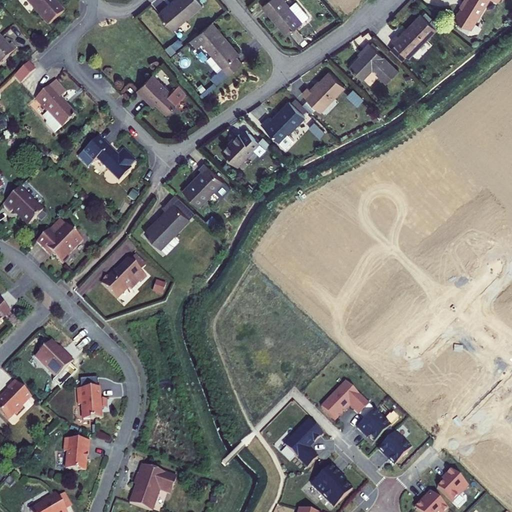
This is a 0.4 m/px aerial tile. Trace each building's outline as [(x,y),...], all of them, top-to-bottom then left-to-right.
[(25,0),(49,26),(64,13),(53,0),(25,0)] [(203,6),(197,0),(175,0),(159,14),(174,31),(203,6)] [(289,6),(283,0),(270,0),(263,6),(287,35),(291,32),(297,27),(303,22),(302,21),(289,6)] [(495,0),(498,1),(498,0),(467,0),(465,3),(467,4),(457,20),(471,29),(489,0),(495,0)] [(296,1),(289,6),(302,21),(309,15),(296,1)] [(436,27),(430,20),(422,13),(400,36),(398,34),(392,40),(395,43),(407,55),(410,57),(438,28),(436,27)] [(433,17),(430,20),(436,27),(440,23),(433,17)] [(237,56),(240,54),(212,22),(191,39),(197,46),(202,42),(213,55),(208,59),(218,72),(225,79),(243,63),(237,56)] [(305,37),(297,27),(291,32),(300,42),(305,37)] [(9,48),(0,38),(0,65),(17,50),(12,45),(9,48)] [(177,50),(171,43),(165,48),(171,55),(177,50)] [(369,43),(363,50),(365,52),(360,57),(350,68),(362,80),(373,70),(386,83),(398,72),(378,51),(371,45),(369,43)] [(373,43),(371,45),(378,51),(379,50),(373,43)] [(401,60),(407,55),(395,43),(390,49),(401,60)] [(16,75),(22,82),(35,70),(29,63),(16,75)] [(212,77),(218,85),(225,79),(218,72),(212,77)] [(345,88),(329,72),(311,91),(308,88),(302,94),(320,111),(332,98),(334,99),(345,88)] [(153,74),(140,87),(137,90),(147,100),(149,97),(156,104),(167,115),(180,102),(173,95),(153,74)] [(16,75),(14,76),(21,84),(22,82),(16,75)] [(65,94),(55,83),(35,101),(43,109),(40,113),(40,114),(39,115),(43,119),(43,122),(47,126),(54,120),(61,129),(75,116),(59,98),(65,94)] [(181,88),(173,95),(180,102),(188,95),(181,88)] [(365,98),(354,88),(347,95),(358,105),(365,98)] [(149,97),(147,100),(154,106),(156,104),(149,97)] [(262,125),(280,143),(288,134),(305,117),(289,102),(271,121),(269,118),(262,125)] [(325,132),(315,122),(311,127),(320,137),(325,132)] [(254,149),(260,143),(258,142),(247,130),(241,136),(239,134),(223,151),(238,166),(254,149)] [(294,140),(288,134),(280,143),(286,148),(294,140)] [(263,136),(258,142),(260,143),(266,149),(271,144),(263,136)] [(125,152),(119,158),(118,159),(115,157),(116,156),(99,138),(82,154),(92,164),(97,160),(119,182),(131,171),(129,169),(135,163),(125,152)] [(266,149),(260,143),(254,149),(260,155),(266,149)] [(224,182),(205,163),(200,168),(203,171),(183,191),(199,207),(215,190),(224,182)] [(231,189),(224,182),(215,190),(222,197),(231,189)] [(22,188),(5,206),(12,213),(16,210),(22,215),(22,217),(31,226),(36,220),(39,220),(38,217),(44,212),(38,206),(39,205),(22,188)] [(161,249),(196,214),(177,195),(164,208),(167,211),(145,233),(161,249)] [(57,236),(68,225),(62,219),(50,230),(57,236)] [(50,230),(38,243),(49,253),(51,251),(65,265),(73,257),(71,256),(85,241),(68,225),(57,236),(50,230)] [(163,250),(167,253),(177,242),(173,238),(163,250)] [(134,255),(129,260),(140,271),(145,266),(134,255)] [(140,271),(129,260),(129,259),(114,274),(112,273),(110,275),(108,274),(103,279),(105,281),(102,284),(116,297),(128,286),(131,289),(145,276),(140,271)] [(166,284),(157,281),(153,292),(163,295),(166,284)] [(0,321),(9,311),(0,302),(0,321)] [(61,353),(51,342),(34,358),(55,379),(63,371),(68,366),(73,361),(63,351),(61,353)] [(72,370),(68,366),(63,371),(66,375),(72,370)] [(81,380),(82,389),(95,387),(94,378),(81,380)] [(21,407),(31,397),(14,380),(6,388),(9,391),(2,398),(0,396),(0,412),(8,420),(15,413),(17,414),(23,408),(21,407)] [(335,420),(350,406),(359,415),(369,404),(346,382),(321,407),(335,420)] [(95,387),(82,389),(77,389),(78,405),(81,405),(82,420),(102,418),(101,408),(107,407),(106,398),(101,398),(101,387),(95,387)] [(391,426),(375,410),(364,420),(357,428),(363,433),(364,432),(369,437),(375,442),(391,426)] [(318,457),(309,448),(323,434),(309,420),(284,444),(307,467),(318,457)] [(411,448),(395,432),(378,449),(384,455),(386,453),(397,463),(411,448)] [(88,454),(89,441),(64,439),(63,452),(67,452),(65,470),(85,471),(85,461),(84,460),(84,454),(88,454)] [(395,465),(397,463),(386,453),(384,455),(395,465)] [(130,504),(153,511),(158,500),(156,499),(159,492),(162,490),(172,494),(178,477),(144,465),(140,474),(139,474),(135,485),(137,485),(135,490),(137,491),(135,496),(133,496),(130,504)] [(340,474),(331,465),(311,485),(334,508),(352,489),(344,481),(338,475),(340,474)] [(437,488),(452,503),(468,487),(451,470),(446,476),(448,478),(437,488)] [(435,486),(437,488),(448,478),(446,476),(435,486)] [(4,483),(10,487),(15,482),(9,477),(4,483)] [(418,511),(446,511),(449,509),(431,492),(425,497),(427,499),(416,509),(418,511)] [(66,511),(56,493),(41,501),(43,504),(30,511),(66,511)] [(415,508),(416,509),(427,499),(425,497),(415,508)]
